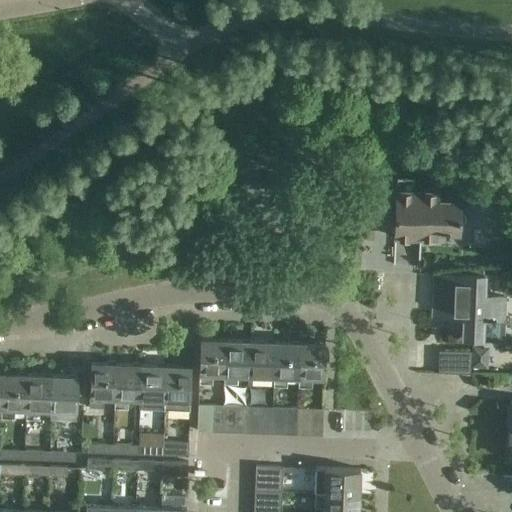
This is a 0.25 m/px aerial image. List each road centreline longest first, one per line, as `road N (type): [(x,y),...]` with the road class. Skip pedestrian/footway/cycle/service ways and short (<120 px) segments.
road 1 (residential): [(0,321),(223,289),(324,298),(359,331),(429,443)]
road 2 (residential): [(184,48),(254,12),(282,8),(511,33)]
road 3 (residential): [(238,511),(240,443),(429,443)]
